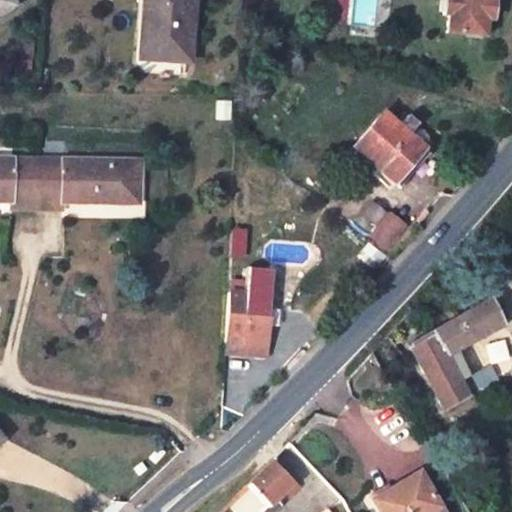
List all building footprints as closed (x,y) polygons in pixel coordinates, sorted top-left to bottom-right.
[(0,0),(0,12),(14,5),(11,0),(0,0)] [(142,0),(141,22),(147,22),(145,57),(188,59),(191,0),(142,0)] [(443,0),(442,16),(448,16),(446,32),(484,36),(486,21),(487,0),(443,0)] [(494,0),(487,0),(486,21),(493,22),(494,0)] [(353,147),(369,161),(377,168),(400,188),(429,153),(408,134),(417,124),(406,115),(397,125),(382,112),(353,147)] [(0,159),(0,202),(11,203),(11,209),(60,210),(60,203),(125,204),(125,194),(138,195),(138,162),(0,159)] [(372,174),(377,168),(369,161),(365,168),(372,174)] [(138,204),(138,195),(125,194),(125,204),(138,204)] [(384,214),(370,203),(362,214),(374,224),(384,214)] [(402,225),(390,216),(372,236),(384,246),(402,225)] [(227,290),(224,336),(267,339),(268,326),(268,310),(270,270),(246,269),(246,278),(245,282),(231,282),(231,290),(227,290)] [(410,348),(443,415),(468,402),(459,385),(466,380),(453,354),(505,326),(493,302),(410,348)] [(279,310),(268,310),(268,326),(278,326),(279,310)] [(224,336),(223,356),(255,357),(267,339),(224,336)] [(286,487),(265,465),(245,485),(265,506),(259,511),(272,511),(275,509),(269,503),(286,487)] [(435,511),(437,511),(415,479),(371,504),(375,511),(435,511)]
